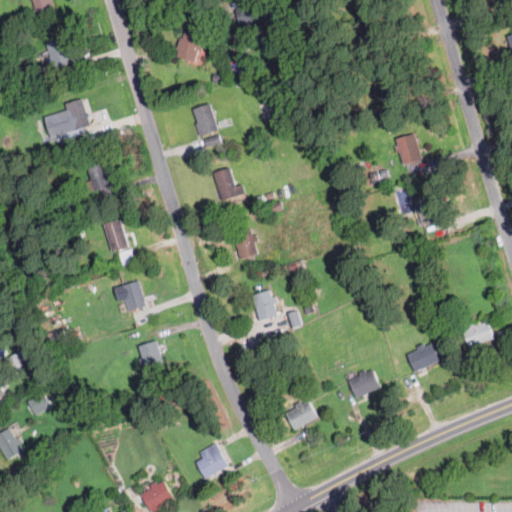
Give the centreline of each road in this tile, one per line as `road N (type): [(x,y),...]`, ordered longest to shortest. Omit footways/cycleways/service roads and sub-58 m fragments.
road 1 (residential): [(300,502),(223,367),(204,317),(116,0)]
road 2 (residential): [(511,243),(441,0)]
road 3 (secondary): [(283,511),(395,452),(511,404)]
